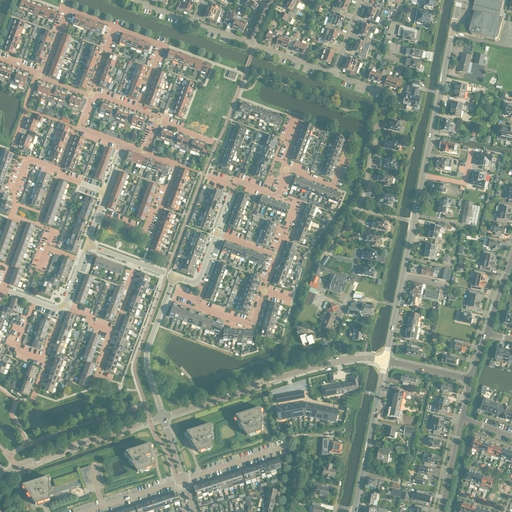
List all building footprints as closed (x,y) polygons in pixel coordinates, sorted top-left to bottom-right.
[(22,0),(19,9),(28,12),(31,3),(26,1),(27,0),(25,0),(22,0)] [(251,0),(245,0),(243,5),(254,11),(256,8),(257,8),(258,6),(250,2),(251,0)] [(503,3),(491,0),(475,0),(472,11),(475,12),(470,32),(471,35),(495,41),(498,39),(503,18),(500,17),(503,3)] [(28,12),(33,14),(37,5),(31,3),(28,12)] [(192,7),(182,3),(180,3),(178,8),(177,8),(176,11),(182,13),(183,10),(190,13),(192,7)] [(290,14),(295,17),(299,9),(296,8),(287,3),(285,6),(283,8),(291,12),(290,14)] [(332,10),(337,12),(338,9),(346,12),(347,10),(346,10),(348,6),(338,3),(336,8),(333,7),(332,10)] [(208,7),(206,12),(219,17),(222,9),(213,5),(212,8),(208,7)] [(38,16),(43,18),(46,9),(41,7),(38,16)] [(368,10),(367,14),(377,17),(379,12),(382,13),(383,10),(377,8),(376,11),(368,8),(368,10)] [(43,18),(48,20),(52,11),(46,9),(43,18)] [(224,23),(223,23),(224,23),(224,24),(225,24),(226,24),(226,25),(227,25),(227,24),(227,23),(228,23),(228,22),(228,21),(228,20),(229,20),(229,19),(230,20),(231,20),(232,20),(234,15),(234,14),(234,13),(235,12),(234,12),(233,11),(232,11),(232,12),(232,11),(231,11),(230,11),(229,10),(228,10),(227,10),(227,11),(227,12),(227,13),(226,13),(226,14),(226,15),(226,16),(226,17),(226,18),(225,19),(224,20),(224,21),(224,22),(224,23)] [(337,12),(332,10),(331,13),(334,14),(332,19),(342,23),(343,19),(343,20),(344,17),(337,15),(337,12)] [(57,13),(52,11),(48,20),(54,22),(57,13)] [(430,19),(431,18),(430,17),(431,14),(428,14),(428,13),(418,11),(418,12),(417,11),(414,26),(417,27),(428,29),(430,19)] [(219,17),(206,12),(204,18),(211,20),(210,23),(216,25),(219,17)] [(295,17),(290,14),(288,17),(281,13),(280,15),(279,19),(290,25),(292,19),(294,20),(295,17)] [(375,22),(377,17),(367,14),(366,17),(365,17),(364,19),(372,22),(371,24),(377,26),(378,23),(375,22)] [(237,31),(241,21),(236,19),(237,16),(234,15),(232,20),(232,21),(234,22),(232,29),(237,31)] [(79,27),(82,17),(80,16),(79,17),(76,16),(72,25),(79,27)] [(79,27),(84,29),(87,20),(84,19),(84,18),(82,17),(79,27)] [(329,18),(326,26),(331,28),(332,26),(340,29),(341,26),(340,26),(342,23),(332,19),(329,18)] [(241,21),(237,31),(243,33),(246,26),(248,27),(250,21),(247,20),(247,21),(242,19),(241,21)] [(14,26),(23,29),(25,24),(16,20),(14,26)] [(84,29),(90,31),(93,21),(91,20),(90,22),(87,20),(84,29)] [(90,31),(95,33),(98,25),(95,23),(96,22),(93,21),(90,31)] [(98,25),(95,33),(101,35),(105,25),(102,24),(102,26),(98,25)] [(376,30),(377,26),(371,24),(370,27),(362,24),(362,26),(361,30),(371,33),(373,29),(376,30)] [(14,26),(12,31),(21,34),(23,29),(14,26)] [(323,34),(326,35),(336,39),(337,36),(338,34),(330,31),(331,28),(326,26),(323,34)] [(399,29),(398,34),(403,35),(402,40),(412,42),(413,39),(414,39),(414,38),(415,38),(417,30),(401,27),(400,30),(399,29)] [(40,35),(43,36),(51,39),(53,34),(45,31),(45,30),(43,29),(40,35)] [(273,36),(276,37),(278,31),(275,30),(274,31),(269,29),(267,35),(264,34),(263,38),(265,39),(265,41),(268,42),(268,43),(270,44),(273,36)] [(369,38),(371,33),(361,30),(360,33),(359,33),(358,35),(366,38),(365,41),(371,43),(372,40),(369,38)] [(12,31),(10,36),(19,39),(21,34),(12,31)] [(276,45),(281,47),(285,37),(280,35),(281,32),(278,31),(276,37),(278,38),(276,45)] [(125,46),(128,37),(125,36),(126,35),(123,34),(119,43),(125,46)] [(62,40),(69,43),(71,38),(64,35),(62,40)] [(336,39),(326,35),(325,38),(322,37),(321,39),(319,38),(318,42),(325,45),(326,42),(334,45),(335,43),(334,42),(336,39)] [(10,36),(8,41),(18,44),(19,39),(10,36)] [(289,42),(292,43),(294,37),(291,36),(290,39),(285,37),(281,47),(287,49),(289,42)] [(125,46),(131,48),(135,38),(132,37),(132,39),(128,37),(125,46)] [(292,51),(297,53),(301,43),(296,41),(297,38),(294,37),(292,43),(294,44),(292,51)] [(131,48),(137,50),(140,41),(136,40),(137,39),(135,38),(131,48)] [(368,51),(371,43),(365,41),(364,43),(356,40),(355,43),(356,43),(355,46),(368,51)] [(8,41),(6,46),(16,49),(18,44),(8,41)] [(47,49),(49,44),(41,41),(39,41),(37,46),(47,49)] [(137,50),(142,52),(146,42),(144,41),(143,43),(140,41),(137,50)] [(148,43),(146,42),(142,52),(144,53),(144,54),(144,55),(146,56),(147,56),(148,54),(151,46),(147,44),(148,43)] [(306,45),(301,43),(297,53),(303,55),(306,48),(308,49),(311,43),(307,42),(306,45)] [(16,49),(6,46),(5,51),(14,55),(16,49)] [(45,54),(47,49),(37,46),(35,51),(37,52),(45,54)] [(91,51),(99,54),(101,49),(93,46),(91,51)] [(324,50),(322,55),(332,59),(334,53),(326,50),(327,48),(322,46),(320,49),(324,50)] [(365,59),(368,51),(355,46),(354,50),(353,49),(352,52),(360,54),(359,57),(365,59)] [(422,59),(423,52),(407,49),(405,55),(422,59)] [(97,60),(99,54),(91,51),(89,57),(97,60)] [(172,61),(176,52),(174,51),(173,52),(170,51),(166,59),(172,61)] [(37,52),(35,57),(43,60),(45,54),(37,52)] [(172,61),(178,64),(181,55),(178,54),(178,52),(176,52),(172,61)] [(485,56),(477,54),(475,64),(483,65),(485,56)] [(108,60),(115,63),(118,64),(120,58),(110,55),(108,60)] [(178,64),(184,66),(187,56),(185,55),(184,56),(181,55),(178,64)] [(329,64),(332,59),(322,55),(320,60),(317,59),(316,62),(321,64),(322,62),(329,64)] [(467,73),(471,56),(463,55),(459,72),(467,73)] [(184,66),(189,68),(192,59),(189,58),(190,57),(187,56),(184,66)] [(43,60),(35,57),(33,62),(41,65),(43,60)] [(347,58),(345,64),(358,68),(361,60),(356,58),(355,61),(347,58)] [(189,68),(195,70),(198,60),(196,59),(196,60),(192,59),(189,68)] [(406,59),(405,65),(410,66),(409,67),(419,69),(421,62),(406,59)] [(198,60),(195,70),(200,72),(204,63),(200,62),(201,61),(198,60)] [(93,69),(95,64),(87,61),(85,67),(93,69)] [(204,63),(200,72),(199,75),(205,77),(206,74),(210,64),(207,63),(207,65),(204,63)] [(355,77),(356,73),(358,68),(345,64),(343,69),(350,72),(349,75),(355,77)] [(106,65),(104,70),(112,73),(114,74),(116,69),(114,68),(106,65)] [(135,70),(145,74),(147,68),(137,65),(135,70)] [(373,81),(377,71),(372,69),(373,66),(370,65),(368,71),(370,72),(368,79),(373,81)] [(7,68),(3,78),(8,80),(7,82),(10,83),(13,77),(10,76),(12,70),(7,68)] [(143,79),(145,74),(135,70),(133,75),(143,79)] [(381,76),(384,77),(386,71),(383,70),(382,73),(377,71),(373,81),(379,83),(381,76)] [(58,74),(50,71),(48,76),(56,79),(58,74)] [(89,80),(91,74),(84,72),(81,71),(79,76),(89,80)] [(155,76),(165,79),(167,74),(157,71),(155,76)] [(235,80),(237,74),(230,71),(228,78),(235,80)] [(384,85),(390,87),(393,77),(388,75),(389,72),(386,71),(384,77),(387,78),(384,85)] [(13,77),(10,83),(10,85),(18,88),(19,85),(23,74),(17,72),(15,78),(13,77)] [(23,74),(19,85),(24,86),(23,88),(26,89),(29,82),(26,81),(28,76),(23,74)] [(102,75),(100,80),(110,84),(108,83),(110,78),(102,75)] [(133,75),(131,81),(141,84),(143,79),(133,75)] [(87,84),(89,80),(79,76),(77,81),(87,84)] [(155,76),(153,81),(163,84),(165,79),(155,76)] [(398,79),(393,77),(390,87),(395,89),(398,82),(401,83),(403,77),(399,76),(398,79)] [(110,84),(100,80),(98,86),(108,89),(110,84)] [(87,84),(77,81),(75,86),(85,90),(87,84)] [(131,81),(129,85),(139,89),(141,84),(131,81)] [(161,89),(163,84),(153,81),(152,85),(161,89)] [(184,86),(193,90),(195,85),(186,81),(184,86)] [(36,94),(41,96),(45,86),(40,84),(38,89),(35,88),(33,95),(35,96),(36,94)] [(455,91),(467,93),(472,94),(474,87),(459,84),(459,87),(456,86),(455,91)] [(129,85),(127,91),(137,94),(139,89),(129,85)] [(159,94),(161,89),(152,85),(150,90),(159,94)] [(45,86),(41,96),(40,99),(48,102),(51,94),(48,93),(51,88),(45,86)] [(191,95),(193,90),(184,86),(182,91),(191,95)] [(403,103),(406,104),(407,104),(407,103),(411,104),(411,107),(413,108),(415,108),(414,109),(418,109),(418,106),(420,96),(417,96),(419,88),(408,86),(405,100),(404,100),(403,103)] [(57,102),(61,92),(56,90),(54,95),(51,94),(48,102),(52,103),(53,100),(57,102)] [(158,98),(159,94),(150,90),(148,95),(158,98)] [(137,94),(127,91),(126,96),(135,99),(137,94)] [(189,99),(191,95),(182,91),(180,96),(189,99)] [(467,93),(455,91),(454,95),(457,95),(456,98),(465,100),(467,93)] [(64,107),(67,100),(64,99),(66,94),(61,92),(57,102),(62,104),(62,106),(64,107)] [(73,108),(77,98),(71,95),(69,101),(67,100),(64,107),(67,107),(67,108),(72,110),(73,108)] [(156,103),(158,98),(148,95),(146,100),(156,103)] [(188,104),(189,99),(180,96),(178,101),(188,104)] [(82,100),(77,98),(73,108),(78,110),(77,111),(80,113),(83,106),(80,105),(82,100)] [(156,103),(146,100),(145,105),(154,108),(156,103)] [(186,109),(188,104),(178,101),(177,105),(186,109)] [(511,117),(511,112),(511,103),(505,102),(503,113),(506,113),(505,115),(511,117)] [(244,114),(248,104),(246,104),(246,105),(242,103),(239,112),(244,114)] [(451,109),(463,112),(464,105),(455,103),(455,105),(452,105),(451,109)] [(104,116),(108,106),(102,104),(101,109),(98,108),(96,114),(98,116),(99,114),(104,116)] [(244,114),(249,116),(252,107),(249,106),(249,105),(248,104),(244,114)] [(184,114),(186,109),(177,105),(175,110),(184,114)] [(109,119),(111,120),(114,114),(111,113),(113,108),(108,106),(104,116),(103,118),(109,120),(109,119)] [(249,116),(254,118),(258,108),(256,108),(256,109),(252,107),(249,116)] [(254,118),(259,120),(262,111),(258,110),(259,109),(258,108),(254,118)] [(114,114),(111,120),(114,121),(119,123),(124,111),(118,109),(116,115),(114,114)] [(463,112),(451,109),(450,114),(453,114),(453,117),(462,118),(463,112)] [(184,114),(175,110),(173,115),(182,119),(184,114)] [(124,111),(119,123),(124,125),(127,126),(130,119),(127,119),(129,113),(124,111)] [(259,120),(264,122),(268,112),(266,111),(266,112),(262,111),(259,120)] [(264,122),(269,123),(272,115),(269,113),(269,112),(268,112),(264,122)] [(26,124),(36,128),(38,122),(40,123),(42,117),(36,115),(33,121),(28,119),(26,124)] [(136,127),(139,117),(134,115),(132,120),(130,119),(127,126),(130,127),(131,125),(136,127)] [(269,123),(274,125),(278,116),(276,115),(276,116),(272,115),(269,123)] [(278,116),(274,125),(273,127),(279,130),(280,127),(283,119),(279,117),(279,116),(278,116)] [(139,117),(136,127),(141,129),(140,131),(143,132),(145,125),(143,124),(145,119),(139,117)] [(450,122),(451,121),(442,119),(440,131),(448,133),(448,132),(452,133),(454,123),(450,122)] [(399,133),(400,126),(398,126),(399,123),(393,121),(392,125),(385,123),(384,129),(399,133)] [(302,128),(311,131),(313,126),(304,123),(302,128)] [(29,134),(35,137),(36,134),(34,133),(36,128),(26,124),(24,130),(30,131),(29,134)] [(61,125),(59,131),(68,134),(70,129),(61,125)] [(235,126),(233,130),(245,135),(247,130),(235,126)] [(506,141),(509,129),(508,129),(503,128),(502,130),(499,129),(497,139),(506,141)] [(164,141),(168,131),(163,129),(161,134),(158,133),(156,140),(158,141),(159,139),(164,141)] [(233,130),(231,135),(243,139),(245,135),(233,130)] [(59,131),(57,136),(66,139),(68,134),(59,131)] [(171,146),(174,139),(171,138),(173,133),(168,131),(164,141),(169,143),(169,145),(171,146)] [(35,137),(29,134),(28,137),(22,135),(20,140),(31,144),(32,145),(35,137)] [(174,139),(171,146),(174,147),(175,145),(180,147),(184,137),(178,135),(176,140),(174,139)] [(231,135),(230,140),(242,144),(243,139),(231,135)] [(269,135),(267,141),(276,144),(277,143),(276,142),(277,138),(269,135)] [(335,140),(344,143),(346,138),(337,135),(335,140)] [(57,136),(55,141),(64,144),(66,139),(57,136)] [(76,137),(74,142),(83,146),(85,140),(76,137)] [(187,151),(190,145),(187,144),(189,139),(184,137),(180,147),(179,150),(186,152),(186,151),(187,151)] [(31,144),(20,140),(19,145),(24,147),(23,150),(30,152),(31,150),(29,149),(31,144)] [(196,153),(199,142),(194,140),(192,146),(190,145),(187,151),(190,152),(191,151),(196,153)] [(230,140),(228,144),(237,147),(240,148),(242,144),(230,140)] [(55,141),(53,146),(62,149),(64,144),(55,141)] [(267,141),(265,146),(274,149),(275,145),(276,146),(276,144),(267,141)] [(398,152),(399,145),(398,145),(399,142),(392,141),(392,144),(384,142),(383,149),(398,152)] [(74,142),(72,147),(82,151),(83,146),(74,142)] [(203,150),(205,145),(199,142),(196,153),(201,155),(200,156),(205,158),(207,151),(203,150)] [(455,145),(442,142),(440,149),(443,149),(443,152),(448,153),(449,151),(454,152),(455,145)] [(228,144),(226,148),(236,152),(237,147),(228,144)] [(53,146),(51,151),(60,154),(62,149),(53,146)] [(265,146),(263,151),(273,155),(273,153),(272,152),(274,149),(265,146)] [(72,147),(70,152),(80,156),(82,151),(72,147)] [(3,152),(0,157),(11,161),(13,155),(8,153),(9,150),(3,148),(2,151),(3,152)] [(104,153),(111,156),(113,150),(106,148),(104,153)] [(51,151),(49,156),(58,159),(60,154),(51,151)] [(263,151),(261,156),(270,159),(271,155),(272,156),(273,155),(263,151)] [(70,152),(69,157),(78,161),(80,156),(70,152)] [(131,162),(134,154),(129,152),(126,160),(131,162)] [(487,155),(480,154),(479,160),(492,162),(493,157),(495,157),(495,153),(488,152),(487,155)] [(139,156),(134,154),(131,162),(136,164),(139,156)] [(301,158),(292,155),(290,159),(299,163),(301,158)] [(56,165),(58,159),(49,156),(47,161),(56,165)] [(261,156),(259,161),(269,165),(270,163),(268,163),(270,159),(261,156)] [(9,166),(11,161),(0,157),(0,158),(0,162),(1,163),(9,166)] [(69,157),(67,163),(76,166),(78,161),(69,157)] [(223,157),(222,162),(231,165),(233,166),(235,162),(232,161),(223,157)] [(394,170),(396,164),(395,163),(395,160),(389,158),(388,162),(380,160),(379,167),(394,170)] [(154,161),(149,160),(146,168),(145,170),(150,172),(154,161)] [(441,167),(440,169),(450,172),(452,161),(446,160),(446,161),(443,160),(443,161),(438,160),(438,163),(437,163),(436,165),(437,165),(437,166),(441,167)] [(490,171),(492,162),(479,160),(478,166),(482,167),(485,167),(484,170),(490,171)] [(159,163),(154,161),(150,172),(156,174),(156,171),(159,163)] [(259,161),(257,166),(266,169),(267,165),(269,166),(269,165),(259,161)] [(228,172),(231,165),(222,162),(220,167),(221,167),(220,170),(228,172)] [(0,168),(7,172),(9,166),(1,163),(0,165),(0,168)] [(74,171),(76,166),(67,163),(65,168),(74,171)] [(170,167),(164,165),(161,173),(161,176),(167,178),(168,175),(167,175),(170,167)] [(257,166),(256,166),(255,166),(254,167),(254,168),(253,168),(253,170),(265,175),(266,173),(265,173),(266,169),(257,166)] [(178,173),(188,177),(189,172),(180,168),(178,173)] [(253,170),(252,172),(252,173),(252,174),(253,174),(253,175),(254,175),(254,176),(262,179),(264,175),(265,176),(265,175),(253,170)] [(332,175),(323,171),(321,176),(330,179),(332,175)] [(118,177),(126,180),(128,175),(120,172),(118,177)] [(486,182),(488,173),(482,172),(481,175),(477,174),(474,173),(473,179),(486,182)] [(40,178),(48,181),(50,176),(42,173),(40,178)] [(104,176),(96,173),(94,178),(102,181),(104,176)] [(186,182),(188,177),(178,173),(176,178),(186,182)] [(392,184),(393,178),(377,175),(376,181),(384,183),(383,186),(390,187),(391,184),(392,184)] [(297,188),(300,179),(295,177),(292,186),(297,188)] [(38,178),(36,183),(46,187),(48,181),(40,178),(38,178)] [(176,178),(175,183),(184,187),(186,182),(176,178)] [(484,190),(486,182),(473,179),(472,185),(474,185),(479,186),(478,189),(484,190)] [(57,186),(65,189),(67,184),(59,181),(57,186)] [(36,189),(44,192),(46,187),(36,183),(34,188),(36,189)] [(147,188),(155,191),(157,186),(149,183),(147,188)] [(175,183),(173,188),(182,191),(184,187),(175,183)] [(432,187),(432,191),(432,192),(442,194),(442,193),(446,194),(447,189),(443,188),(444,185),(440,184),(440,185),(434,184),(433,187),(432,187)] [(57,186),(55,192),(63,195),(65,189),(57,186)] [(173,188),(171,193),(180,196),(182,191),(173,188)] [(36,189),(34,195),(42,198),(44,192),(36,189)] [(211,195),(220,199),(222,194),(213,190),(211,195)] [(55,192),(53,197),(61,200),(63,195),(55,192)] [(336,192),(333,201),(338,203),(341,194),(336,192)] [(8,196),(4,194),(4,195),(0,193),(0,199),(2,201),(2,200),(6,202),(8,196)] [(171,193),(169,198),(179,201),(180,196),(171,193)] [(238,198),(247,201),(248,196),(239,193),(238,198)] [(392,203),(393,196),(378,193),(377,199),(385,201),(384,204),(390,206),(391,202),(392,203)] [(34,195),(32,200),(40,203),(42,198),(34,195)] [(86,196),(84,202),(92,205),(94,206),(95,203),(93,203),(94,199),(86,196)] [(53,197),(51,202),(59,205),(61,200),(53,197)] [(177,206),(179,201),(169,198),(168,202),(177,206)] [(441,201),(440,207),(447,209),(448,209),(449,204),(454,206),(455,201),(449,200),(445,199),(444,201),(441,201)] [(2,201),(0,206),(9,209),(11,203),(6,202),(2,200),(2,201)] [(40,203),(32,200),(30,205),(38,208),(40,203)] [(469,225),(476,227),(480,207),(473,205),(474,203),(466,201),(461,223),(469,225)] [(51,202),(49,208),(57,211),(59,205),(51,202)] [(84,202),(82,207),(90,210),(90,211),(92,211),(92,209),(91,208),(92,205),(84,202)] [(177,206),(168,202),(166,207),(175,211),(177,206)] [(116,206),(109,203),(107,208),(114,211),(116,206)] [(307,204),(305,209),(314,212),(315,207),(307,204)] [(500,207),(498,213),(511,215),(511,210),(511,209),(510,209),(511,206),(505,204),(504,208),(500,207)] [(9,209),(0,206),(0,212),(6,214),(9,209)] [(82,207),(80,213),(88,216),(90,217),(91,214),(89,213),(90,211),(90,210),(82,207)] [(440,207),(439,213),(446,215),(446,217),(452,218),(453,214),(447,213),(448,209),(447,209),(440,207)] [(49,208),(47,213),(55,216),(57,211),(49,208)] [(163,216),(172,219),(174,214),(164,211),(163,216)] [(233,211),(231,216),(240,219),(243,220),(244,216),(242,215),(233,211)] [(47,213),(45,218),(53,221),(55,216),(47,213)] [(80,213),(78,218),(86,221),(88,222),(89,219),(87,219),(88,216),(80,213)] [(498,213),(496,222),(507,224),(507,221),(510,221),(511,215),(498,213)] [(146,217),(138,214),(136,219),(144,222),(146,217)] [(210,226),(212,221),(203,218),(199,217),(198,221),(201,222),(210,226)] [(53,221),(45,218),(43,224),(51,227),(53,221)] [(78,218),(76,224),(84,227),(86,227),(87,225),(85,224),(86,221),(78,218)] [(6,226),(14,229),(16,223),(8,220),(6,226)] [(161,220),(159,225),(168,229),(170,224),(161,220)] [(238,224),(229,220),(228,225),(237,228),(238,224)] [(267,221),(265,226),(274,229),(276,224),(267,221)] [(386,232),(387,229),(386,228),(387,222),(383,221),(382,224),(374,223),(373,229),(386,232)] [(24,230),(33,233),(35,226),(27,223),(24,230)] [(76,224),(74,229),(82,232),(84,233),(85,230),(83,230),(84,227),(76,224)] [(430,232),(439,234),(440,230),(441,230),(441,228),(445,228),(445,225),(438,224),(438,227),(431,225),(430,232)] [(496,227),(493,226),(492,232),(496,233),(495,236),(501,237),(502,234),(504,235),(506,228),(501,228),(502,225),(497,224),(496,227)] [(159,225),(157,230),(167,234),(168,229),(159,225)] [(12,234),(14,229),(6,226),(4,231),(12,234)] [(74,229),(72,234),(80,238),(82,238),(83,236),(81,235),(82,232),(74,229)] [(24,230),(22,236),(30,239),(33,233),(24,230)] [(157,230),(156,235),(165,238),(167,234),(157,230)] [(10,239),(12,234),(4,231),(2,236),(10,239)] [(435,240),(435,243),(442,244),(442,241),(439,240),(439,237),(438,237),(439,234),(430,232),(428,238),(435,240)] [(195,238),(204,241),(206,237),(197,233),(195,238)] [(72,234),(70,240),(78,243),(80,244),(81,241),(79,241),(80,238),(72,234)] [(156,235),(154,240),(163,243),(165,238),(156,235)] [(380,245),(381,238),(365,235),(364,241),(372,243),(372,246),(378,248),(378,244),(380,245)] [(2,236),(0,242),(8,245),(10,239),(2,236)] [(22,236),(20,242),(28,245),(30,239),(22,236)] [(304,239),(295,236),(293,241),(302,244),(304,239)] [(499,239),(489,237),(487,246),(493,248),(493,251),(498,252),(498,249),(499,249),(499,248),(501,249),(502,246),(500,245),(500,243),(498,243),(499,239)] [(269,243),(260,239),(258,244),(267,247),(269,243)] [(70,240),(68,245),(76,248),(78,249),(79,246),(77,246),(78,243),(70,240)] [(161,248),(163,243),(154,240),(152,244),(161,248)] [(0,242),(0,241),(0,247),(6,250),(8,245),(0,242)] [(20,242),(18,248),(26,251),(28,245),(20,242)] [(227,253),(230,244),(225,242),(222,251),(227,253)] [(285,247),(294,251),(296,246),(287,242),(285,247)] [(426,251),(435,253),(436,249),(437,250),(438,247),(441,248),(442,244),(435,243),(434,246),(427,245),(426,251)] [(161,248),(152,244),(150,250),(159,253),(161,248)] [(75,251),(76,248),(68,245),(66,251),(76,254),(77,252),(75,251)] [(199,255),(201,250),(192,247),(189,246),(188,251),(199,255)] [(18,248),(15,254),(24,257),(26,251),(18,248)] [(198,259),(199,255),(188,251),(186,255),(188,256),(198,259)] [(376,262),(377,255),(376,255),(377,252),(371,251),(370,254),(362,252),(361,259),(376,262)] [(435,253),(426,251),(424,258),(435,260),(436,257),(434,257),(435,253)] [(283,252),(282,256),(293,260),(294,256),(292,255),(283,252)] [(482,261),(495,263),(496,263),(497,260),(495,260),(496,257),(494,257),(494,254),(484,252),(482,261)] [(15,254),(13,261),(21,264),(24,257),(15,254)] [(261,255),(258,264),(263,266),(266,257),(261,255)] [(282,256),(280,261),(291,265),(293,260),(282,256)] [(99,267),(102,259),(97,257),(94,265),(99,267)] [(61,264),(70,267),(72,261),(63,258),(61,264)] [(108,261),(102,259),(99,267),(105,269),(108,261)] [(11,267),(15,269),(15,268),(19,270),(19,269),(21,264),(13,261),(11,267)] [(113,263),(108,261),(105,269),(110,271),(113,263)] [(280,261),(279,265),(289,269),(291,265),(280,261)] [(495,263),(482,261),(480,270),(490,272),(491,269),(493,269),(494,267),(495,267),(496,264),(495,264),(495,263)] [(118,265),(113,263),(110,271),(115,273),(118,265)] [(61,264),(59,269),(68,272),(70,267),(61,264)] [(194,268),(185,265),(183,264),(181,271),(186,273),(187,271),(192,273),(194,268)] [(314,272),(314,273),(314,274),(315,274),(316,274),(317,274),(317,275),(318,275),(318,274),(319,274),(319,273),(320,272),(320,271),(321,271),(322,272),(323,272),(323,271),(323,270),(324,269),(324,268),(324,267),(324,266),(323,266),(322,266),(321,265),(320,265),(319,265),(319,264),(318,264),(317,264),(316,265),(316,266),(316,267),(316,268),(315,268),(315,269),(314,270),(314,271),(314,272)] [(118,265),(115,273),(121,275),(124,267),(118,265)] [(279,265),(277,270),(288,274),(289,269),(279,265)] [(373,278),(374,271),(373,271),(374,268),(367,267),(367,270),(359,269),(358,275),(373,278)] [(433,278),(434,270),(423,267),(421,275),(433,278)] [(59,269),(57,274),(66,278),(68,272),(59,269)] [(277,270),(275,274),(284,278),(286,278),(288,274),(277,270)] [(440,271),(438,279),(446,281),(449,271),(445,270),(444,272),(442,271),(441,271),(440,271)] [(473,280),(485,283),(486,283),(485,283),(487,277),(484,276),(485,273),(475,271),(473,280)] [(139,278),(139,280),(138,280),(147,283),(148,284),(149,283),(147,282),(149,277),(136,273),(135,276),(139,278)] [(57,274),(55,280),(59,281),(64,283),(66,278),(57,274)] [(86,275),(83,281),(92,284),(94,278),(86,275)] [(309,285),(309,286),(310,287),(311,287),(312,287),(312,288),(313,288),(314,288),(315,289),(316,289),(317,289),(318,288),(318,287),(319,286),(319,285),(319,284),(318,284),(317,284),(317,283),(317,282),(317,281),(318,281),(318,280),(318,279),(318,278),(317,277),(316,277),(315,276),(314,276),(313,276),(313,277),(312,277),(312,278),(312,279),(311,279),(311,280),(311,281),(311,282),(310,283),(310,285),(309,285)] [(346,283),(344,282),(345,279),(335,276),(334,278),(333,278),(332,283),(345,288),(346,283)] [(51,278),(49,283),(53,285),(57,287),(59,281),(55,280),(51,278)] [(138,282),(137,285),(145,288),(143,294),(147,295),(147,294),(145,293),(147,289),(146,289),(147,288),(145,287),(147,283),(138,280),(139,280),(134,278),(133,280),(138,282)] [(485,283),(473,280),(471,289),(481,291),(482,288),(484,289),(485,286),(486,287),(487,284),(485,283)] [(90,289),(92,284),(83,281),(81,286),(90,289)] [(51,291),(53,285),(49,283),(44,282),(42,288),(51,291)] [(421,295),(423,285),(412,282),(410,293),(412,293),(411,297),(410,296),(408,306),(413,307),(412,311),(419,312),(420,308),(414,306),(416,298),(420,299),(420,295),(421,295)] [(345,288),(332,283),(330,287),(330,288),(329,290),(339,294),(340,291),(343,292),(345,288)] [(137,285),(135,291),(143,294),(145,288),(137,285)] [(88,294),(90,289),(81,286),(79,291),(88,294)] [(116,286),(114,292),(122,295),(124,289),(116,286)] [(51,291),(42,288),(40,293),(49,296),(51,291)] [(354,297),(362,298),(363,295),(370,296),(370,289),(355,288),(354,297)] [(86,300),(88,294),(79,291),(78,297),(86,300)] [(135,291),(133,296),(141,299),(145,301),(145,299),(142,298),(143,294),(135,291)] [(425,291),(424,299),(438,302),(439,294),(425,291)] [(468,300),(480,303),(481,297),(479,297),(480,294),(470,291),(468,300)] [(120,300),(122,295),(114,292),(112,297),(120,300)] [(308,292),(303,303),(311,306),(316,295),(308,292)] [(133,296),(131,302),(139,305),(143,306),(143,304),(140,303),(141,299),(133,296)] [(86,300),(78,297),(75,302),(84,305),(86,300)] [(118,306),(120,300),(112,297),(110,303),(118,306)] [(11,301),(10,304),(18,307),(20,301),(11,298),(10,300),(11,301)] [(480,303),(468,300),(466,309),(476,312),(477,308),(479,309),(480,307),(481,307),(482,304),(480,304),(480,303)] [(131,302),(129,307),(137,310),(135,315),(137,316),(139,311),(141,311),(141,310),(138,308),(139,305),(131,302)] [(325,302),(323,308),(327,310),(327,311),(328,311),(329,311),(329,312),(330,312),(332,313),(333,313),(334,314),(337,306),(330,303),(330,304),(325,302)] [(16,313),(18,307),(10,304),(9,303),(8,306),(9,306),(8,309),(11,311),(16,313)] [(116,311),(118,306),(110,303),(108,308),(116,311)] [(268,307),(278,311),(280,306),(270,303),(268,307)] [(349,307),(347,315),(349,315),(349,318),(353,318),(353,316),(360,317),(360,314),(363,314),(364,313),(373,315),(374,307),(365,305),(365,304),(362,304),(362,305),(351,303),(351,307),(349,307)] [(9,316),(11,311),(8,309),(2,307),(1,309),(3,310),(2,313),(5,314),(5,315),(9,316)] [(137,310),(129,307),(127,312),(135,315),(137,310)] [(174,318),(177,308),(172,307),(169,317),(174,318)] [(114,317),(116,311),(108,308),(106,314),(114,317)] [(174,318),(178,320),(182,310),(177,308),(174,318)] [(178,320),(183,322),(186,312),(182,310),(178,320)] [(327,311),(326,312),(326,313),(327,313),(327,314),(330,315),(330,316),(330,317),(329,317),(329,318),(329,319),(330,319),(331,319),(332,320),(333,320),(334,320),(334,319),(335,319),(335,318),(335,317),(333,316),(333,315),(333,314),(333,313),(332,313),(330,312),(329,312),(329,311),(328,311),(327,311)] [(183,322),(187,323),(191,313),(186,312),(183,322)] [(65,319),(73,322),(75,322),(77,317),(75,316),(67,313),(65,319)] [(195,315),(191,313),(187,323),(192,325),(195,315)] [(326,318),(322,328),(329,331),(333,320),(332,320),(331,319),(330,319),(329,319),(329,318),(329,317),(330,317),(330,316),(330,315),(327,314),(324,313),(322,316),(326,318)] [(471,319),(472,316),(462,313),(460,322),(471,324),(472,319),(471,319)] [(42,314),(40,319),(42,320),(50,323),(50,324),(54,325),(55,323),(51,321),(52,318),(42,314)] [(114,317),(106,314),(104,319),(112,322),(114,317)] [(410,320),(423,323),(423,322),(420,322),(421,316),(411,314),(410,320)] [(200,317),(195,315),(192,325),(196,327),(200,317)] [(131,325),(135,326),(136,325),(134,324),(135,320),(125,316),(123,322),(131,325)] [(205,319),(200,317),(196,327),(201,328),(205,319)] [(40,326),(48,329),(52,331),(53,328),(49,327),(50,324),(50,323),(42,320),(40,319),(38,325),(40,326)] [(65,319),(63,324),(71,327),(73,322),(65,319)] [(209,320),(205,319),(201,328),(205,330),(209,320)] [(213,322),(209,320),(205,330),(210,332),(213,322)] [(421,329),(423,323),(410,320),(409,326),(418,328),(421,329)] [(123,322),(121,327),(129,330),(133,332),(134,330),(130,329),(131,325),(123,322)] [(218,324),(213,322),(210,332),(214,333),(218,324)] [(69,332),(71,327),(63,324),(61,329),(69,332)] [(223,325),(218,324),(214,333),(219,335),(223,325)] [(40,326),(38,331),(46,334),(48,329),(40,326)] [(417,334),(418,328),(409,326),(407,332),(417,334)] [(121,327),(119,332),(128,335),(127,336),(131,337),(132,336),(128,334),(129,330),(121,327)] [(67,338),(69,332),(61,329),(59,335),(67,338)] [(228,339),(229,330),(223,329),(223,334),(221,333),(219,340),(223,341),(223,339),(228,339)] [(305,335),(304,332),(303,329),(296,331),(298,337),(300,337),(300,340),(301,340),(302,344),(308,343),(309,345),(308,345),(314,343),(312,338),(313,337),(312,336),(307,338),(306,335),(305,335)] [(118,335),(117,338),(125,341),(124,346),(125,347),(127,342),(127,341),(127,340),(126,340),(127,336),(128,335),(119,332),(115,330),(114,333),(118,335)] [(361,342),(362,334),(359,333),(359,330),(353,330),(353,333),(355,333),(354,341),(361,342)] [(38,331),(36,336),(44,339),(46,334),(38,331)] [(274,334),(271,333),(271,334),(261,331),(260,335),(268,338),(267,339),(272,340),(274,334)] [(417,334),(407,332),(406,339),(416,341),(417,334)] [(90,340),(98,343),(100,337),(92,334),(90,340)] [(59,335),(57,340),(65,343),(67,338),(59,335)] [(36,336),(34,342),(42,345),(44,339),(36,336)] [(116,340),(115,343),(123,346),(124,346),(125,341),(117,338),(113,336),(112,338),(116,340)] [(57,340),(55,345),(63,348),(65,343),(57,340)] [(90,340),(88,345),(96,348),(98,343),(90,340)] [(455,340),(453,350),(460,351),(459,354),(464,355),(464,352),(465,352),(467,352),(468,349),(466,349),(467,346),(464,346),(465,343),(455,340)] [(114,345),(113,348),(113,349),(121,352),(119,357),(120,357),(121,358),(123,353),(123,352),(123,351),(122,351),(123,346),(115,343),(111,341),(110,344),(114,345)] [(42,345),(34,342),(32,347),(40,350),(42,345)] [(54,348),(53,351),(61,354),(63,355),(63,353),(62,353),(63,348),(55,345),(50,344),(49,346),(54,348)] [(88,345),(86,350),(94,353),(96,348),(88,345)] [(407,354),(421,357),(422,353),(418,352),(419,347),(411,346),(411,349),(409,348),(407,354)] [(112,351),(111,354),(119,357),(121,352),(113,349),(113,348),(109,347),(108,349),(112,351)] [(51,357),(55,358),(59,359),(61,359),(60,358),(61,354),(53,351),(48,349),(47,351),(52,353),(51,357)] [(497,352),(496,357),(497,357),(496,362),(502,363),(503,361),(505,349),(503,349),(503,351),(499,350),(498,352),(497,352)] [(86,350),(84,356),(92,359),(94,353),(86,350)] [(111,354),(109,360),(118,363),(117,363),(121,364),(122,362),(118,361),(120,357),(119,357),(111,354)] [(442,362),(456,365),(457,359),(455,358),(456,355),(450,354),(449,357),(448,357),(448,355),(444,355),(442,362)] [(90,364),(92,359),(84,356),(82,361),(87,363),(90,364)] [(53,363),(62,366),(64,360),(61,359),(59,359),(55,358),(53,363)] [(109,360),(107,365),(116,368),(115,368),(119,369),(120,368),(116,366),(117,363),(118,363),(109,360)] [(60,371),(62,366),(53,363),(49,361),(48,364),(53,366),(52,368),(60,371)] [(87,363),(85,368),(93,371),(95,365),(90,364),(87,363)] [(116,368),(107,365),(105,370),(114,373),(115,368),(116,368)] [(28,372),(36,375),(38,369),(30,366),(28,372)] [(58,377),(60,371),(52,368),(50,367),(47,366),(46,369),(49,370),(48,373),(50,374),(58,377)] [(91,376),(93,371),(85,368),(83,373),(91,376)] [(34,380),(36,375),(28,372),(26,377),(34,380)] [(50,374),(48,373),(45,372),(44,374),(49,376),(48,379),(56,382),(56,383),(58,383),(60,378),(58,377),(50,374)] [(89,382),(91,376),(83,373),(81,379),(89,382)] [(32,385),(34,380),(26,377),(24,376),(22,382),(24,382),(32,385)] [(357,376),(352,377),(350,377),(351,383),(324,388),(325,397),(349,393),(350,394),(352,394),(353,392),(360,391),(357,376)] [(403,385),(409,387),(410,384),(411,384),(412,382),(416,383),(417,379),(403,376),(401,382),(403,382),(403,385)] [(47,381),(46,384),(46,385),(54,388),(55,388),(56,387),(54,387),(56,383),(56,382),(48,379),(43,377),(42,380),(47,381)] [(89,382),(81,379),(79,384),(87,387),(89,382)] [(30,391),(32,385),(24,382),(22,388),(30,391)] [(52,392),(54,388),(46,385),(46,384),(41,383),(40,385),(45,387),(44,390),(53,394),(54,392),(52,392)] [(454,391),(454,387),(453,387),(453,386),(439,383),(438,388),(442,389),(441,390),(443,391),(442,394),(449,395),(449,392),(451,393),(452,390),(454,391)] [(30,391),(22,388),(20,387),(19,389),(21,390),(20,393),(28,396),(30,391)] [(394,397),(404,399),(405,393),(396,391),(394,397)] [(303,395),(276,400),(277,403),(304,398),(303,395)] [(437,398),(436,404),(448,407),(448,406),(450,401),(447,400),(448,397),(442,396),(441,399),(437,398)] [(394,397),(393,404),(403,406),(404,399),(394,397)] [(484,402),(482,407),(483,408),(482,410),(487,412),(491,400),(486,398),(485,403),(484,402)] [(491,400),(487,412),(492,413),(496,402),(491,400)] [(496,402),(492,413),(494,414),(494,415),(496,416),(497,415),(500,406),(501,403),(496,402)] [(304,404),(295,406),(297,417),(304,415),(304,404)] [(312,406),(304,404),(304,415),(309,417),(312,406)] [(393,404),(392,410),(402,412),(403,406),(393,404)] [(447,412),(448,407),(436,404),(435,410),(439,410),(438,414),(444,415),(445,412),(447,412)] [(501,417),(500,419),(506,421),(507,419),(506,419),(510,409),(509,409),(510,407),(506,405),(505,407),(501,417)] [(318,407),(312,406),(309,417),(316,418),(318,407)] [(500,406),(497,415),(501,417),(505,407),(500,406)] [(261,432),(261,424),(261,408),(234,417),(247,437),(261,432)] [(276,409),(277,414),(278,414),(280,420),(286,419),(283,408),(276,409)] [(329,410),(324,408),(321,419),(327,421),(329,410)] [(337,411),(329,410),(327,421),(333,422),(335,416),(336,416),(337,411)] [(402,412),(392,410),(391,416),(392,416),(391,420),(397,422),(398,417),(400,418),(402,412)] [(433,415),(431,424),(444,427),(445,421),(443,421),(443,417),(433,415)] [(184,433),(187,437),(198,453),(212,448),(211,424),(184,433)] [(431,424),(430,430),(434,431),(433,434),(440,435),(440,432),(442,433),(443,430),(445,431),(445,428),(444,427),(431,424)] [(403,435),(415,438),(417,429),(405,427),(403,435)] [(394,439),(395,433),(396,429),(388,428),(386,438),(394,439)] [(439,441),(439,438),(429,436),(427,445),(430,446),(430,447),(435,448),(435,447),(439,448),(441,442),(439,441)] [(477,450),(481,441),(475,439),(473,438),(470,446),(473,446),(472,448),(477,450)] [(481,455),(485,442),(481,441),(477,450),(482,452),(481,455)] [(333,453),(341,455),(341,454),(342,453),(342,452),(342,451),(342,450),(341,450),(342,445),(334,443),(328,442),(328,452),(329,452),(333,453)] [(486,456),(490,444),(485,442),(481,455),(486,456)] [(152,468),(151,460),(151,444),(124,453),(138,472),(152,468)] [(490,458),(495,446),(490,444),(486,456),(490,458)] [(495,446),(490,458),(491,458),(492,455),(496,457),(500,448),(495,446)] [(388,464),(388,462),(391,463),(392,456),(394,448),(388,447),(387,451),(379,450),(377,459),(383,461),(382,463),(388,464)] [(500,462),(504,449),(500,448),(496,457),(501,459),(500,461),(500,462)] [(505,463),(509,451),(504,449),(500,462),(505,463)] [(435,458),(435,455),(431,454),(430,457),(426,456),(425,466),(435,468),(436,465),(438,465),(439,459),(435,458)] [(273,462),(276,470),(279,469),(280,471),(282,470),(284,462),(280,464),(279,463),(280,463),(279,458),(275,460),(275,461),(273,462)] [(273,462),(268,463),(271,474),(276,472),(276,470),(273,462)] [(268,463),(263,465),(266,476),(271,474),(268,463)] [(334,478),(336,470),(331,469),(332,465),(326,464),(325,468),(324,468),(322,475),(325,476),(324,478),(329,479),(330,477),(334,478)] [(263,465),(257,467),(261,477),(266,475),(266,476),(263,465)] [(418,473),(427,476),(429,467),(420,465),(418,473)] [(49,501),(49,498),(49,496),(53,495),(54,496),(62,494),(61,492),(69,490),(69,491),(77,489),(77,487),(82,485),(82,487),(83,490),(87,489),(86,486),(91,485),(91,467),(80,470),(80,468),(76,469),(78,472),(53,480),(55,486),(49,488),(49,477),(22,486),(35,506),(49,501)] [(256,479),(261,477),(257,467),(252,468),(256,479)] [(251,481),(256,479),(252,468),(247,470),(251,481)] [(245,482),(251,481),(247,470),(242,472),(245,482)] [(470,485),(474,472),(469,471),(467,470),(464,477),(467,478),(465,483),(470,485)] [(240,472),(235,474),(239,485),(244,483),(240,472)] [(474,472),(470,485),(475,486),(479,474),(474,472)] [(235,474),(230,476),(233,484),(234,487),(239,485),(235,474)] [(414,477),(410,476),(409,480),(409,481),(410,482),(411,482),(412,483),(412,484),(424,486),(426,480),(423,479),(424,476),(417,474),(416,478),(414,477)] [(480,488),(484,476),(479,474),(475,486),(480,488)] [(484,476),(480,488),(481,485),(485,487),(489,478),(484,476)] [(225,477),(220,479),(223,488),(222,488),(223,490),(229,488),(228,486),(225,477)] [(489,478),(485,487),(490,489),(494,479),(489,478)] [(220,479),(215,481),(218,491),(223,490),(222,488),(223,488),(220,479)] [(366,485),(366,486),(366,487),(366,488),(372,490),(374,481),(374,480),(371,480),(368,479),(367,485),(366,485)] [(215,481),(209,482),(213,493),(218,491),(215,481)] [(374,481),(372,490),(378,491),(379,484),(383,485),(384,482),(380,481),(380,482),(374,481)] [(209,482),(204,484),(207,493),(208,495),(213,493),(209,482)] [(320,487),(321,486),(321,484),(314,482),(313,486),(317,487),(315,494),(327,497),(328,489),(320,487)] [(204,484),(199,486),(203,496),(202,494),(207,493),(204,484)] [(197,498),(203,496),(199,486),(194,488),(197,498)] [(417,491),(415,500),(429,503),(431,497),(423,495),(424,492),(417,491)] [(373,505),(377,506),(378,501),(376,501),(378,494),(371,492),(371,495),(368,495),(366,504),(373,505)] [(171,495),(174,504),(179,502),(177,493),(171,495)] [(164,507),(169,505),(166,497),(161,498),(164,507)] [(161,498),(156,500),(159,509),(158,509),(159,511),(165,509),(164,507),(161,498)] [(323,511),(324,509),(320,508),(321,504),(312,502),(311,506),(314,506),(312,511),(323,511)] [(465,511),(468,504),(463,502),(463,503),(461,502),(458,509),(457,511),(465,511)]
